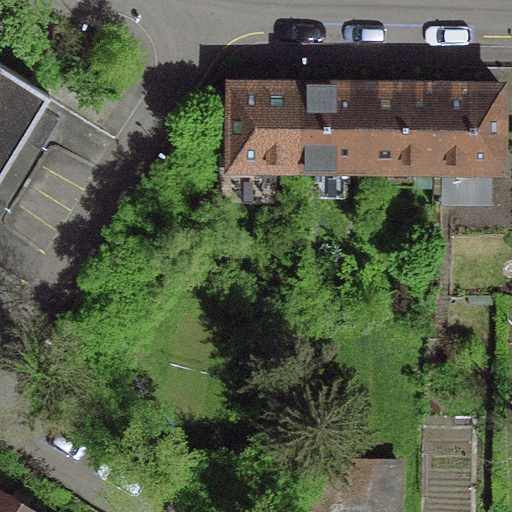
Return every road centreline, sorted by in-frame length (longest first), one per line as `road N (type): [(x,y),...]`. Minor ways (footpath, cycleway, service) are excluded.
road 1 (residential): [(149,511),(52,454),(16,419),(6,374),(216,19)]
road 2 (residential): [(511,26),(216,19)]
